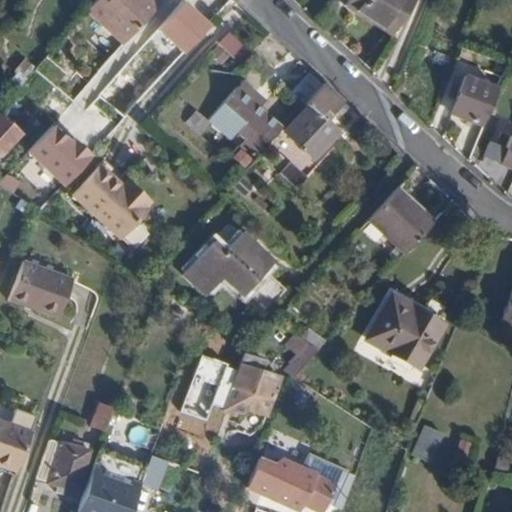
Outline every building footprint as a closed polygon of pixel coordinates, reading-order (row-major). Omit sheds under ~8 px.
[(92,0),(84,10),(88,14),(101,0),(92,0)] [(101,0),(88,14),(121,44),(133,32),(158,4),(153,0),(101,0)] [(161,0),(158,4),(133,32),(141,38),(148,31),(160,41),(177,23),(194,39),(220,10),(209,1),(204,6),(197,0),(161,0)] [(402,0),(346,0),(339,11),(386,44),(411,6),(402,0)] [(284,95),(299,108),(302,104),(318,86),(304,73),(284,95)] [(481,126),(495,89),(463,77),(449,113),(481,126)] [(242,82),(235,89),(257,110),(264,102),(242,82)] [(318,86),(302,104),(305,106),(281,132),(312,160),(335,135),(327,129),(322,123),(342,104),(320,83),(318,86)] [(257,110),(235,89),(208,119),(231,138),(235,133),(249,145),(255,151),(277,128),(257,110)] [(322,123),(327,129),(336,118),(338,120),(348,109),(342,104),(322,123)] [(0,117),(0,151),(17,133),(0,117)] [(88,161),(50,127),(24,157),(62,191),(88,161)] [(496,171),(511,177),(511,144),(507,143),(496,171)] [(255,151),(249,145),(244,150),(250,156),(255,151)] [(250,156),(244,150),(232,163),(238,169),(250,156)] [(102,161),(97,167),(109,178),(113,173),(102,161)] [(288,165),(279,175),(298,191),(306,181),(288,165)] [(109,178),(97,167),(72,193),(120,236),(143,211),(143,209),(148,203),(113,173),(109,178)] [(393,191),(355,233),(370,247),(379,238),(401,257),(430,225),(393,191)] [(207,244),(180,275),(203,296),(220,277),(262,315),(283,293),(264,274),(271,266),(239,236),(220,256),(207,244)] [(19,262),(7,298),(35,307),(33,311),(54,319),(69,279),(19,262)] [(511,289),(500,321),(511,325),(511,289)] [(387,299),(364,343),(415,370),(438,327),(387,299)] [(310,332),(300,343),(314,352),(323,344),(310,332)] [(300,343),(290,337),(283,348),(292,354),(300,343)] [(279,369),(285,374),(292,378),(314,352),(300,343),(292,354),(279,369)] [(228,410),(239,413),(244,414),(248,411),(265,418),(278,378),(269,374),(269,369),(260,366),(260,362),(241,356),(222,412),(225,412),(228,410)] [(86,426),(104,433),(112,408),(94,402),(86,426)] [(0,467),(15,473),(30,434),(16,429),(0,422),(0,467)] [(423,428),(411,457),(429,465),(440,436),(423,428)] [(49,440),(35,479),(75,490),(86,451),(49,440)] [(97,453),(75,511),(129,511),(144,471),(97,453)] [(254,457),(244,487),(269,498),(284,467),(270,461),(265,463),(258,460),(254,457)] [(284,467),(269,498),(270,499),(284,506),(288,498),(301,505),(315,511),(322,511),(335,484),(315,475),(313,480),(301,474),(284,467)] [(303,470),(301,474),(313,480),(315,475),(303,470)] [(351,511),(353,511),(373,511),(380,496),(362,487),(351,511)] [(373,511),(384,511),(388,500),(380,496),(373,511)] [(288,498),(284,506),(298,511),(301,505),(288,498)]
